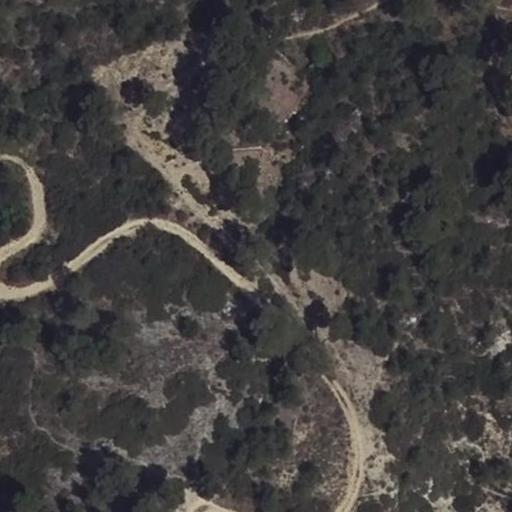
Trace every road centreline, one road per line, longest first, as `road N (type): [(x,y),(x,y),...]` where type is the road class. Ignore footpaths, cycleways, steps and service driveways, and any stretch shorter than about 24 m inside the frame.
road 1 (track): [(0,283),(21,291),(156,219),(194,237),(311,335),(349,391),(354,457),(346,489),(324,511)]
road 2 (track): [(0,158),(16,151),(39,167),(36,212),(0,260)]
